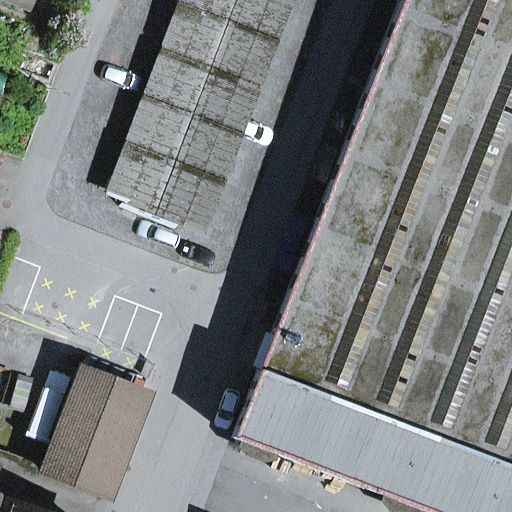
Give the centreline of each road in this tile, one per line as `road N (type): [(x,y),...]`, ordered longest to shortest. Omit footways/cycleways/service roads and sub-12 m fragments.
road 1 (residential): [(115,0),(34,227),(227,309)]
road 2 (residential): [(349,0),(227,309)]
road 3 (residential): [(227,309),(153,511)]
road 4 (unknown): [(172,459),(309,511)]
